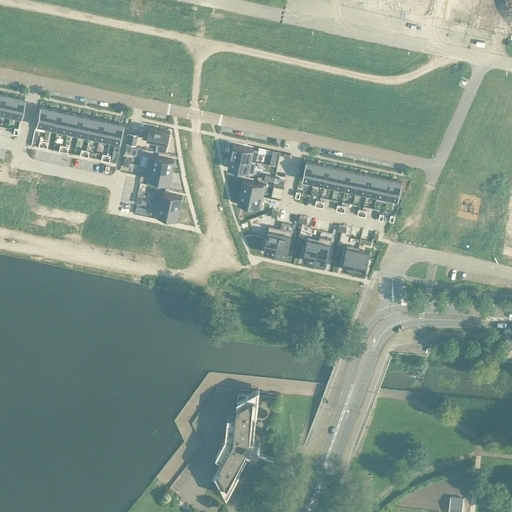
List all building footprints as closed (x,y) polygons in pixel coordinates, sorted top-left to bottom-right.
[(381,14),(381,2),(360,3),(362,28),(385,26),(385,15),(390,15),(389,13),(381,14)] [(0,31),(0,46),(5,48),(2,58),(14,60),(19,38),(8,36),(9,33),(0,31)] [(28,40),(24,62),(36,65),(40,43),(28,40)] [(58,47),(53,69),(65,71),(67,61),(80,64),(83,49),(69,46),(69,49),(58,47)] [(87,53),(83,75),(95,77),(99,55),(87,53)] [(116,59),(112,81),(124,84),(126,74),(138,76),(142,61),(128,58),(127,62),(116,59)] [(191,79),(193,66),(182,64),(180,77),(191,79)] [(146,65),(141,87),(153,90),(158,68),(146,65)] [(226,83),(222,104),(233,107),(236,97),(248,100),(252,85),(238,82),(237,85),(226,83)] [(256,89),(252,111),(263,113),(266,103),(278,106),(281,91),(268,88),(267,91),(256,89)] [(355,100),(366,102),(368,90),(357,88),(355,100)] [(281,91),(278,106),(290,108),(288,119),(300,121),(304,99),(293,97),(294,93),(281,91)] [(368,91),(367,104),(378,105),(380,93),(368,91)] [(2,95),(0,106),(0,113),(9,116),(13,97),(2,95)] [(13,97),(9,116),(20,118),(24,99),(13,97)] [(322,103),(318,125),(330,127),(334,105),(322,103)] [(340,103),(336,118),(349,121),(347,131),(359,134),(364,112),(352,109),(353,106),(340,103)] [(39,107),(35,125),(46,127),(50,109),(39,107)] [(50,109),(46,127),(56,130),(60,111),(50,109)] [(369,110),(366,125),(378,127),(376,137),(388,140),(393,118),(382,116),(382,113),(369,110)] [(60,111),(56,130),(67,132),(71,113),(60,111)] [(71,113),(67,132),(77,134),(81,116),(71,113)] [(81,116),(77,134),(88,136),(92,118),(81,116)] [(92,118),(88,136),(99,139),(102,120),(92,118)] [(102,120),(99,139),(109,141),(113,122),(102,120)] [(113,122),(109,141),(120,143),(124,125),(113,122)] [(410,122),(406,144),(418,146),(422,124),(410,122)] [(143,127),(141,139),(167,145),(170,132),(143,127)] [(135,145),(137,135),(129,134),(127,144),(135,145)] [(230,156),(255,162),(256,162),(258,150),(232,145),(230,156)] [(148,155),(145,167),(171,172),(174,160),(148,155)] [(230,156),(227,168),(253,174),(255,162),(230,156)] [(306,163),(302,180),(313,182),(316,165),(306,163)] [(316,165),(313,182),(323,184),(327,167),(316,165)] [(148,168),(145,179),(169,184),(171,172),(145,167),(148,168)] [(327,167),(323,184),(334,187),(338,169),(327,167)] [(338,169),(334,187),(344,189),(348,171),(338,169)] [(348,171),(344,189),(355,191),(359,174),(348,171)] [(359,174),(355,191),(365,193),(369,176),(359,174)] [(369,176),(365,193),(376,196),(380,178),(369,176)] [(380,178),(376,196),(387,198),(390,180),(380,178)] [(242,180),(240,192),(261,196),(263,184),(242,180)] [(390,180),(387,198),(397,200),(401,182),(390,180)] [(496,189),(496,180),(474,180),(473,189),(496,189)] [(78,207),(81,190),(31,181),(28,198),(78,207)] [(161,192),(158,204),(179,208),(182,197),(161,192)] [(240,192),(237,203),(258,208),(261,196),(240,192)] [(158,204),(156,216),(177,220),(179,208),(158,204)] [(11,234),(10,238),(96,257),(97,252),(101,233),(103,223),(71,217),(38,210),(17,205),(15,215),(11,234)] [(459,237),(494,243),(500,212),(465,206),(459,237)] [(511,224),(499,222),(495,245),(511,247),(511,224)] [(269,226),(263,252),(274,254),(280,229),(269,226)] [(280,229),(274,254),(286,257),(292,231),(280,229)] [(107,236),(103,254),(114,256),(118,238),(107,236)] [(307,237),(302,260),(314,263),(319,240),(307,237)] [(319,240),(314,263),(326,265),(331,240),(319,237),(319,240)] [(118,238),(114,256),(125,258),(129,241),(118,238)] [(129,241),(125,258),(135,261),(139,243),(129,241)] [(139,243),(135,261),(146,263),(150,245),(139,243)] [(150,245),(146,263),(157,265),(160,247),(150,245)] [(346,245),(341,269),(353,271),(357,250),(358,248),(346,245)] [(160,247),(157,265),(167,267),(171,250),(160,247)] [(171,250),(167,267),(178,270),(181,252),(171,250)] [(357,250),(353,271),(365,274),(369,253),(357,250)] [(181,252),(178,270),(188,272),(192,254),(181,252)] [(192,254),(188,272),(199,274),(203,257),(192,254)] [(212,479),(220,484),(227,496),(230,489),(236,492),(236,491),(230,488),(250,452),(251,452),(251,451),(250,451),(252,448),(256,449),(257,449),(258,449),(259,448),(260,447),(260,446),(260,445),(260,444),(259,444),(259,443),(258,443),(254,441),(254,438),(255,438),(255,437),(254,437),(256,414),(259,387),(247,394),(238,393),(235,423),(229,423),(227,437),(224,445),(229,447),(212,479)] [(448,511),(461,511),(463,498),(450,497),(448,511)]
